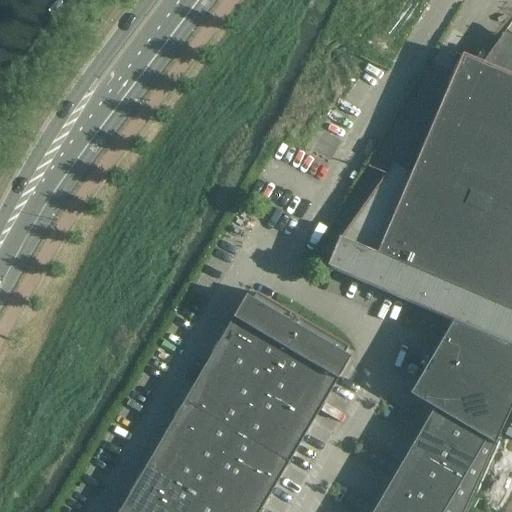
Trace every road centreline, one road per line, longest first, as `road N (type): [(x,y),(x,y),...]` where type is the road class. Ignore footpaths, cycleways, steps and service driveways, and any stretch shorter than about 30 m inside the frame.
road 1 (secondary): [(0,266),(54,176),(188,0)]
road 2 (secondary): [(148,0),(56,123),(0,222)]
